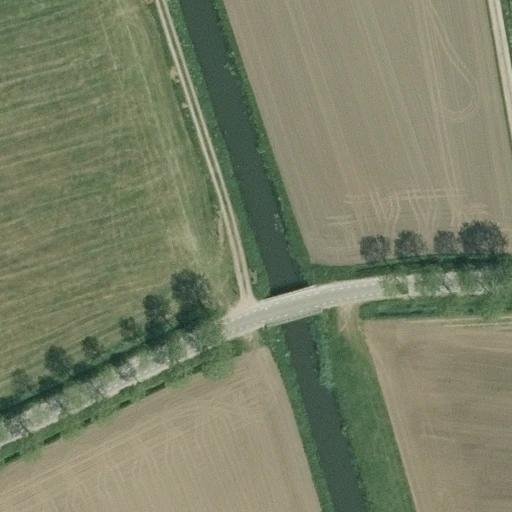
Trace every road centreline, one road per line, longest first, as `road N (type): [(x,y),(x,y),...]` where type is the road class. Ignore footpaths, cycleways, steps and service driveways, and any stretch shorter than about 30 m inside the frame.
road 1 (tertiary): [(0,430),(252,315),(317,295),(511,278)]
road 2 (track): [(319,511),(159,0)]
